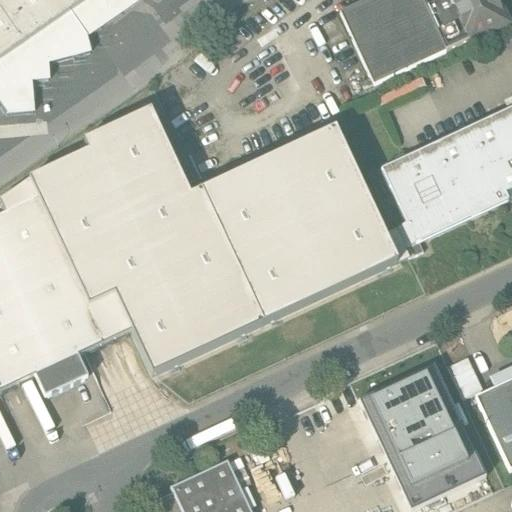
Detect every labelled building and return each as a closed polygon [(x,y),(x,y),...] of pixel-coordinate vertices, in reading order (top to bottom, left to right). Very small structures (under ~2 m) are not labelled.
[(0,0),(0,79),(109,0),(0,0)] [(372,0),(338,16),(373,89),(504,27),(504,28),(507,27),(506,24),(505,24),(498,10),(499,9),(498,6),(497,7),(494,0),(372,0)] [(418,246),(511,202),(511,112),(380,174),(406,228),(395,233),(408,262),(422,255),(418,246)] [(201,196),(189,201),(149,116),(83,147),(87,157),(39,180),(116,343),(130,336),(151,381),(263,329),(201,196)] [(263,329),(408,262),(395,233),(383,239),(334,134),(201,196),(263,329)] [(0,220),(0,396),(34,380),(44,403),(87,382),(77,361),(116,343),(39,180),(28,185),(0,204),(0,210),(4,218),(0,220)] [(467,361),(446,370),(462,403),(482,393),(467,361)] [(509,475),(511,473),(511,370),(486,383),(490,394),(474,401),(509,475)] [(358,406),(408,511),(417,511),(486,480),(434,371),(358,406)] [(228,467),(227,465),(169,492),(171,497),(152,505),(149,511),(248,511),(227,468),(228,467)]
